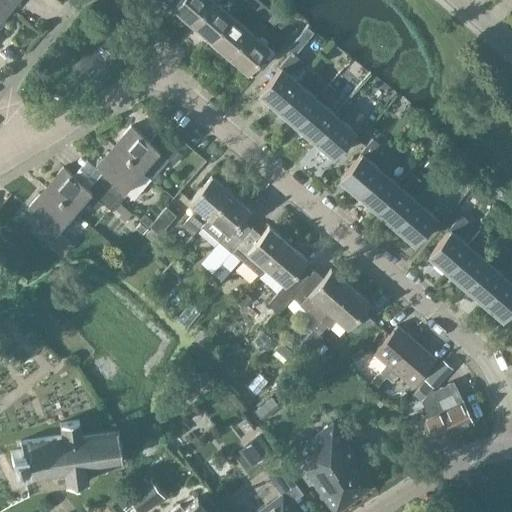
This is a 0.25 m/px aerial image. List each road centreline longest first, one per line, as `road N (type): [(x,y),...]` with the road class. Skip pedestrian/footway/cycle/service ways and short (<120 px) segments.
road 1 (residential): [(511,429),(487,367),(160,73)]
road 2 (residential): [(160,73),(0,159)]
road 3 (tertiary): [(378,511),(444,470),(511,446)]
